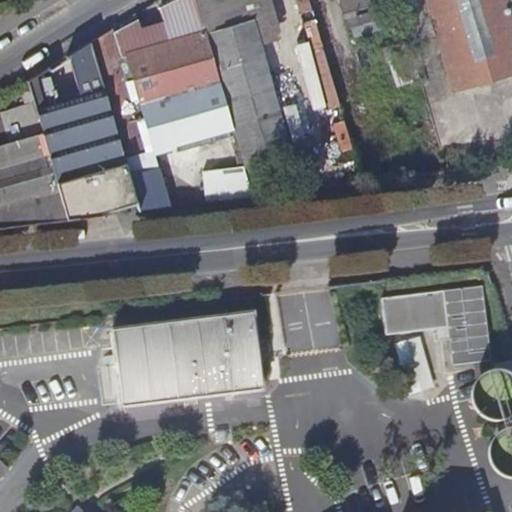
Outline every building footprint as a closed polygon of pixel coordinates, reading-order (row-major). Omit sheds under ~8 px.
[(125,61),(204,38),(203,36),(192,0),(178,0),(117,33),(116,29),(108,33),(144,158),(150,156),(152,156),(125,61)] [(393,0),(338,0),(336,1),(340,17),(393,0)] [(423,0),(451,94),(511,73),(511,27),(503,0),(423,0)] [(267,18),(252,23),(267,78),(284,74),(267,18)] [(252,23),(203,36),(204,38),(232,134),(242,169),(289,157),(267,78),(252,23)] [(144,158),(108,33),(87,46),(100,92),(134,210),(135,213),(165,209),(150,156),(144,158)] [(232,134),(204,38),(125,61),(152,156),(232,134)] [(40,136),(66,220),(100,215),(134,210),(100,92),(87,46),(65,60),(74,93),(69,95),(70,101),(55,106),(33,112),(40,136)] [(33,112),(55,106),(45,72),(25,85),(32,108),(33,112)] [(33,112),(32,108),(0,118),(0,147),(38,137),(40,136),(33,112)] [(63,223),(38,137),(0,147),(0,230),(21,228),(63,223)] [(261,167),(242,171),(250,202),(270,198),(261,167)] [(480,288),(380,301),(385,338),(446,330),(452,368),(489,362),(480,288)] [(251,318),(111,336),(121,411),(261,393),(251,318)] [(482,411),(499,415),(510,402),(506,387),(505,386),(499,384),(488,382),(477,394),(482,411)] [(511,434),(511,412),(509,414),(506,416),(504,419),(503,422),(504,426),(505,429),(507,432),(510,434),(511,434)] [(495,452),(500,470),(511,472),(511,441),(507,440),(495,452)] [(0,481),(10,470),(0,462),(0,481)] [(71,511),(90,511),(81,503),(71,511)]
